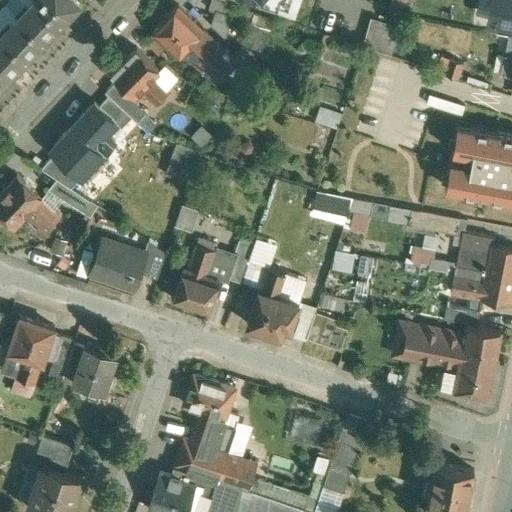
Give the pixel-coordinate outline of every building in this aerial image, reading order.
[(77,0),(35,0),(30,5),(27,2),(21,9),(16,4),(13,7),(18,12),(17,12),(20,15),(13,23),(10,20),(3,27),(0,24),(0,84),(80,2),(77,0)] [(236,3),(225,0),(211,0),(209,8),(232,15),(236,3)] [(511,27),(511,0),(486,0),(483,23),(511,27)] [(235,58),(179,3),(170,13),(169,12),(161,21),(161,22),(152,31),(177,55),(184,48),(215,79),(235,58)] [(356,43),(389,52),(397,24),(364,14),(356,43)] [(160,68),(137,46),(112,71),(135,94),(142,87),(158,102),(169,91),(153,75),(160,68)] [(511,53),(506,52),(502,70),(511,72),(511,53)] [(465,60),(452,56),(447,72),(460,77),(465,60)] [(460,77),(447,72),(437,102),(483,117),(492,87),(460,77)] [(146,112),(115,81),(106,90),(110,93),(133,115),(138,120),(146,112)] [(133,115),(110,93),(100,104),(117,120),(117,121),(122,126),(133,115)] [(95,99),(52,146),(56,151),(83,175),(89,180),(110,157),(104,152),(116,139),(107,131),(117,121),(117,120),(100,104),(95,99)] [(179,141),(168,174),(192,182),(203,149),(179,141)] [(83,175),(56,151),(42,166),(58,177),(72,186),(83,175)] [(511,153),(498,151),(493,178),(488,202),(511,206),(511,153)] [(493,178),(446,169),(440,199),(461,203),(462,197),(488,202),(493,178)] [(43,197),(18,173),(0,192),(0,211),(16,226),(24,217),(43,235),(55,222),(45,212),(49,207),(41,199),(43,197)] [(72,186),(58,177),(49,188),(84,211),(91,199),(72,186)] [(422,188),(376,179),(372,200),(410,207),(418,209),(422,188)] [(309,209),(344,212),(346,193),(311,190),(309,209)] [(348,226),(362,227),(365,198),(351,197),(348,226)] [(176,201),(169,223),(186,229),(193,206),(176,201)] [(418,209),(410,207),(407,223),(458,232),(461,217),(418,209)] [(495,236),(463,230),(456,264),(511,274),(511,247),(493,244),(495,236)] [(219,242),(200,236),(198,242),(217,249),(219,242)] [(145,251),(105,237),(93,271),(136,285),(141,271),(147,252),(145,251)] [(167,250),(150,238),(145,251),(147,252),(141,271),(158,277),(167,250)] [(217,249),(198,242),(189,266),(209,273),(217,250),(217,249)] [(255,247),(240,242),(236,256),(229,276),(243,281),(251,259),(255,247)] [(348,270),(351,251),(331,248),(327,266),(348,270)] [(236,256),(217,250),(209,273),(222,278),(224,274),(229,276),(236,256)] [(272,266),(251,259),(243,281),(254,285),(257,278),(266,281),(272,266)] [(189,266),(186,265),(175,298),(211,310),(222,278),(209,273),(189,266)] [(286,271),(272,266),(266,281),(264,289),(279,294),(286,271)] [(511,297),(511,274),(487,270),(485,279),(471,277),(468,290),(511,298),(511,297)] [(264,289),(261,288),(249,323),(281,334),(284,326),(291,328),(300,301),(279,294),(264,289)] [(469,308),(456,306),(454,319),(466,321),(469,308)] [(338,319),(315,311),(306,338),(340,349),(347,328),(336,324),(338,319)] [(55,325),(21,314),(10,347),(25,352),(43,358),(44,358),(55,325)] [(502,328),(466,321),(464,333),(458,364),(457,370),(454,387),(484,393),(490,390),(502,328)] [(464,333),(408,322),(402,353),(458,364),(464,333)] [(76,338),(63,333),(54,360),(67,364),(76,338)] [(75,342),(63,379),(73,383),(75,380),(86,345),(75,342)] [(116,355),(87,344),(86,345),(75,380),(76,380),(77,376),(88,380),(87,384),(104,390),(116,355)] [(43,358),(25,352),(17,375),(36,381),(43,358)] [(457,370),(438,366),(434,383),(454,387),(457,370)] [(234,386),(194,372),(184,402),(201,408),(196,421),(195,421),(190,436),(184,434),(174,464),(243,487),(248,488),(254,468),(239,463),(242,454),(227,449),(238,414),(226,410),(234,386)] [(36,381),(17,375),(13,388),(31,394),(36,381)] [(75,443),(44,433),(39,449),(53,454),(50,464),(66,470),(75,443)] [(355,444),(339,438),(324,483),(340,488),(355,444)] [(319,472),(324,456),(312,453),(307,468),(319,472)] [(452,466),(432,462),(422,510),(429,511),(463,511),(475,464),(453,459),(452,466)] [(66,470),(50,464),(42,488),(36,486),(29,505),(49,511),(71,511),(83,475),(66,470)] [(238,511),(243,487),(174,464),(171,472),(203,483),(200,491),(213,495),(207,511),(238,511)] [(171,472),(161,469),(149,504),(171,511),(185,511),(187,506),(194,508),(200,491),(203,483),(171,472)] [(316,511),(269,496),(248,488),(243,487),(238,511),(316,511)]
